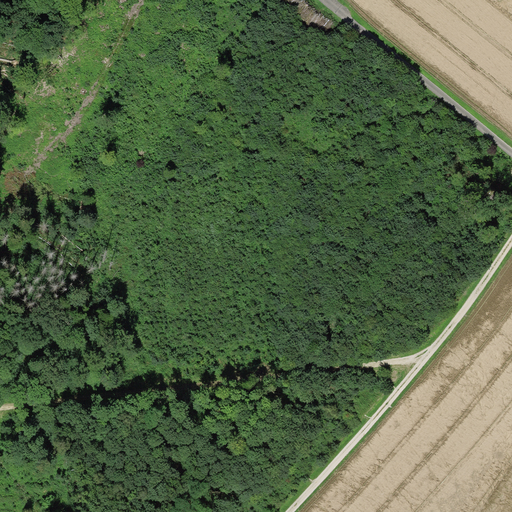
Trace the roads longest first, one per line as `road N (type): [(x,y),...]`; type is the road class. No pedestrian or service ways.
road 1 (track): [(0,407),(423,357)]
road 2 (track): [(511,155),(319,0)]
road 3 (track): [(423,357),(289,511)]
road 4 (track): [(511,247),(423,357)]
